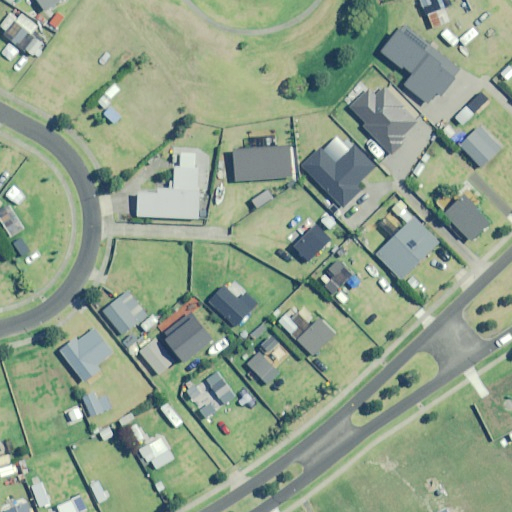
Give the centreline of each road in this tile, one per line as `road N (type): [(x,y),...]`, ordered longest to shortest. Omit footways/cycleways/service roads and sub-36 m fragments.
road 1 (residential): [(205,511),(332,421),(511,252)]
road 2 (residential): [(511,331),(258,511)]
road 3 (residential): [(0,113),(60,149),(76,168),(89,211),(88,242),(66,295),(45,312),(0,326)]
